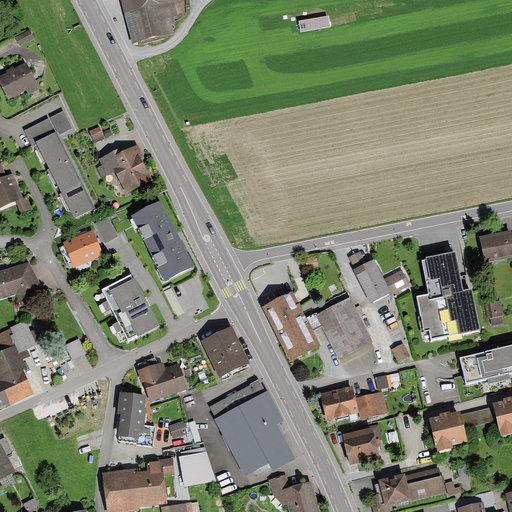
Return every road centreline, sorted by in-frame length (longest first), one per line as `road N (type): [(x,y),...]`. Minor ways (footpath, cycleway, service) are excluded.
road 1 (secondary): [(86,0),(220,266)]
road 2 (residential): [(220,266),(511,206)]
road 3 (secondary): [(241,308),(343,511)]
road 4 (residential): [(112,365),(44,250),(46,213),(20,164)]
road 5 (residential): [(112,365),(102,511)]
road 6 (residential): [(0,415),(112,365)]
